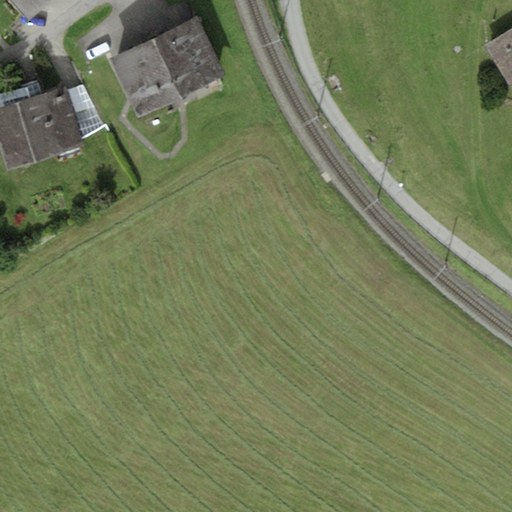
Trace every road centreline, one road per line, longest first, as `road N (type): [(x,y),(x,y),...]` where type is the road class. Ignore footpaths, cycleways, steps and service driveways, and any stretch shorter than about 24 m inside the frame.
road 1 (residential): [(511,285),(450,242),(370,164),(315,84),(291,0)]
road 2 (track): [(511,243),(476,172),(473,47),(481,0)]
